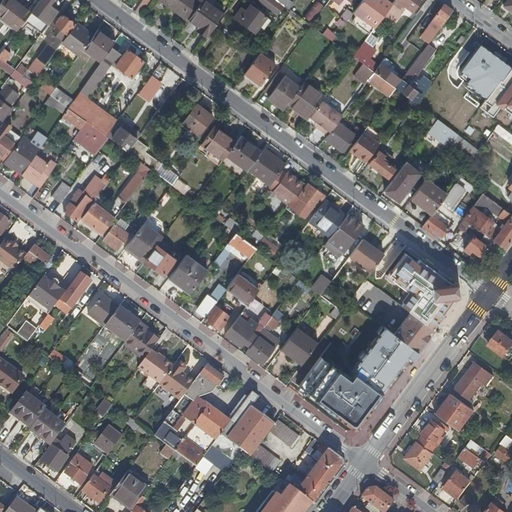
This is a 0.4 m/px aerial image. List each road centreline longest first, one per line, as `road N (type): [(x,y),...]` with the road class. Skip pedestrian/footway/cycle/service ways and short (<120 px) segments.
road 1 (residential): [(94,0),(489,293)]
road 2 (residential): [(366,460),(0,187)]
road 3 (secondary): [(489,293),(366,460)]
